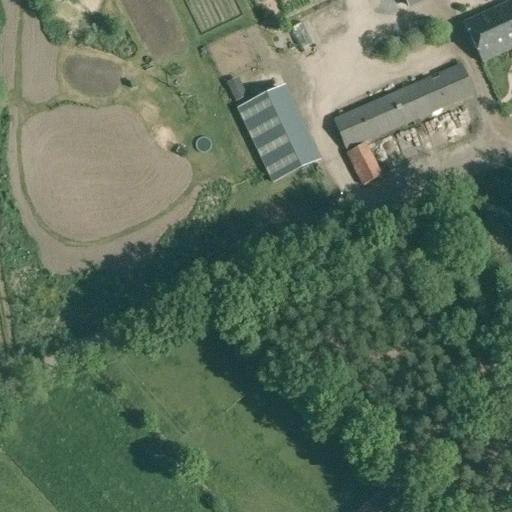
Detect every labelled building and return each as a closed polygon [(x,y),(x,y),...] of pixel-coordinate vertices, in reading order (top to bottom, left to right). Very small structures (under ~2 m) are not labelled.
[(511,0),(491,10),(509,50),(511,48),(511,0)] [(454,52),(435,58),(439,68),(457,62),(454,52)] [(346,152),(472,97),(459,65),(332,120),(346,152)] [(235,103),(246,97),(240,84),(229,89),(235,103)] [(271,186),(313,166),(317,164),(281,89),(278,91),(235,111),(271,186)] [(361,187),(382,177),(365,144),(345,154),(361,187)]
